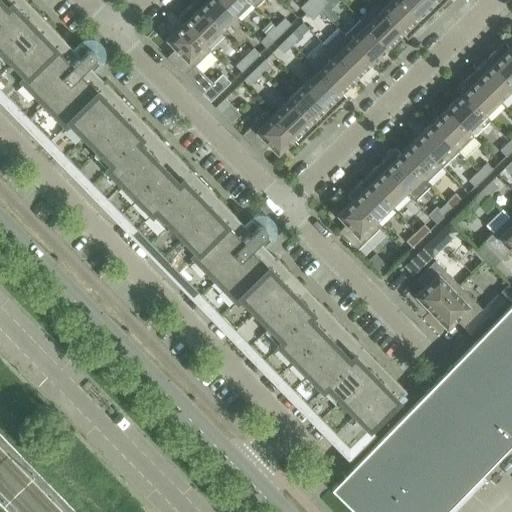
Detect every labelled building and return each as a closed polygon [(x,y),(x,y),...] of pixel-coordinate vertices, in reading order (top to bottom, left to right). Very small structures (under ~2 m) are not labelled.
[(235,215),(104,81),(99,86),(88,75),(99,65),(93,59),(95,57),(95,55),(95,53),(93,51),(91,50),(89,49),(87,50),(85,51),(80,45),(69,55),(59,44),(64,39),(25,0),(0,0),(0,96),(349,455),(373,432),(368,426),(405,390),(275,256),(270,261),(259,250),(270,240),(264,235),(265,233),(266,231),(265,229),(264,227),(262,225),(260,225),(258,225),(256,226),(251,221),(240,231),(230,220),(235,215)] [(235,16),(219,0),(195,0),(193,3),(220,31),(235,16)] [(251,1),(249,0),(219,0),(235,16),(250,2),(251,1)] [(306,14),(315,5),(310,0),(307,0),(300,8),(306,14)] [(337,9),(330,2),(328,0),(320,0),(315,5),(321,11),(328,17),(337,9)] [(401,0),(390,0),(382,9),(381,10),(403,33),(402,34),(407,39),(423,23),(401,0)] [(439,8),(431,0),(401,0),(423,23),(439,8)] [(220,31),(193,3),(176,19),(181,25),(182,23),(204,46),(205,45),(220,31)] [(403,33),(381,10),(382,9),(377,3),(360,20),(387,48),(402,34),(403,33)] [(312,20),(321,11),(315,5),(306,14),(312,20)] [(282,33),(291,24),(284,17),(275,26),(282,33)] [(387,48),(360,20),(344,35),(372,63),(387,48)] [(210,51),(205,45),(204,46),(182,23),(181,25),(166,39),(175,49),(166,57),(185,76),(210,51)] [(282,33),(275,26),(271,23),(262,31),(272,42),(282,33)] [(308,42),(302,35),(295,29),(287,38),(293,44),(299,50),(308,42)] [(372,63),(344,35),(339,29),(323,44),(329,50),(356,78),(372,63)] [(284,53),(293,44),(287,38),(277,47),(284,53)] [(511,51),(508,48),(509,47),(504,42),(488,58),(511,82),(511,51)] [(260,54),(253,48),(244,56),(251,63),(260,54)] [(356,78),(329,50),(312,66),(317,71),(318,70),(341,93),(342,92),(356,78)] [(241,72),(251,63),(244,56),(235,65),(241,72)] [(511,88),(511,82),(488,58),(472,73),(499,101),(511,88)] [(271,65),(265,59),(256,68),(262,74),(271,65)] [(253,83),(262,74),(256,68),(246,77),(253,83)] [(341,93),(318,70),(317,71),(303,85),(330,113),(347,97),(342,92),(341,93)] [(499,101),(472,73),(455,89),(460,94),(461,93),(484,116),(485,115),(499,101)] [(330,113),(303,85),(287,100),(314,128),(330,113)] [(210,102),(219,93),(213,87),(204,95),(210,102)] [(484,116),(461,93),(460,94),(446,108),(473,136),(490,120),(485,115),(484,116)] [(240,114),(231,104),(224,98),(215,107),(231,123),(240,114)] [(287,100),(273,114),(272,115),(294,138),(293,139),(298,145),(314,128),(287,100)] [(473,136),(446,108),(430,123),(458,151),(473,136)] [(294,138),(272,115),(273,114),(268,109),(242,134),(260,153),(269,145),(278,154),(293,139),(294,138)] [(458,151),(430,123),(415,138),(442,167),(458,151)] [(415,138),(400,152),(399,154),(422,177),(421,178),(426,183),(442,167),(415,138)] [(506,156),(511,150),(511,144),(508,141),(500,150),(506,156)] [(422,177),(399,154),(400,152),(395,147),(379,164),(406,192),(421,178),(422,177)] [(493,169),(486,163),(477,171),(484,178),(493,169)] [(406,192),(379,164),(363,179),(391,207),(406,192)] [(474,187),(484,178),(477,171),(468,180),(474,187)] [(375,222),(376,221),(391,207),(363,179),(347,195),(352,200),(353,199),(375,222)] [(489,195),(498,186),(491,180),(482,189),(489,195)] [(480,204),(489,195),(482,189),(473,197),(480,204)] [(452,208),(461,199),(455,193),(446,202),(452,208)] [(443,217),(452,208),(446,202),(443,198),(433,207),(443,217)] [(337,232),(355,251),(381,226),(376,221),(375,222),(353,199),(352,200),(336,215),(345,224),(337,232)] [(511,251),(511,252),(511,219),(509,216),(502,209),(485,225),(492,232),(484,240),(503,259),(511,251)] [(421,238),(430,230),(424,224),(422,221),(413,229),(415,232),(421,238)] [(412,248),(421,238),(415,232),(406,241),(412,248)] [(413,275),(432,257),(423,248),(404,266),(413,275)] [(430,312),(458,285),(434,260),(415,278),(424,287),(414,295),(430,312)] [(381,278),(390,269),(384,262),(375,271),(381,278)] [(494,321),(458,285),(430,312),(446,328),(456,320),(476,340),(494,321)] [(443,511),(511,442),(511,302),(494,321),(476,340),(331,488),(354,511),(443,511)]
